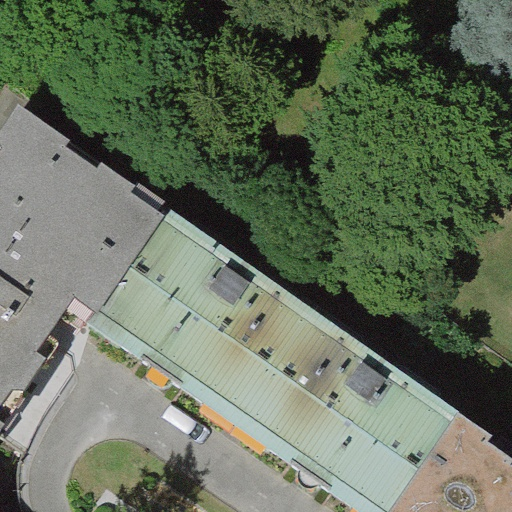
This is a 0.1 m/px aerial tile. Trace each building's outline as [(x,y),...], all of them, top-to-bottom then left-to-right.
[(39,107),(0,163),(0,422),(27,441),(97,331),(179,208),(39,107)] [(332,318),(179,208),(97,331),(250,435),(332,318)] [(332,318),(250,435),(363,511),(431,511),(486,430),(332,318)] [(0,483),(27,441),(0,422),(0,483)] [(511,511),(511,448),(486,430),(431,511),(511,511)]
